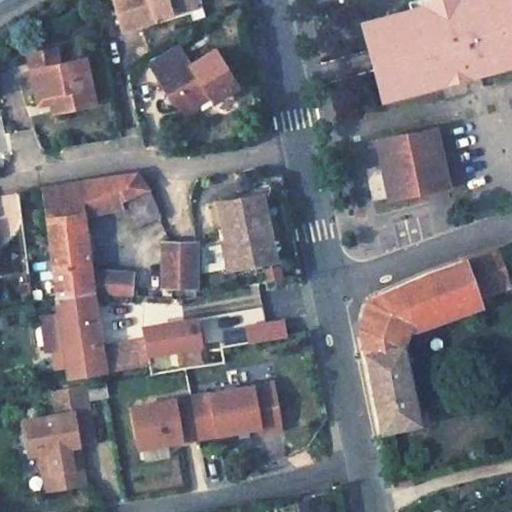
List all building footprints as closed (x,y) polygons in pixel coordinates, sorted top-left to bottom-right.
[(106,0),(118,32),(153,20),(152,16),(166,12),(167,15),(168,15),(185,9),(182,0),(106,0)] [(192,7),(189,0),(182,0),(185,9),(192,7)] [(511,0),(424,0),(427,7),(373,24),(378,43),(372,45),(383,80),(389,78),(395,98),(497,66),(497,63),(511,57),(511,0)] [(195,105),(204,99),(207,103),(229,89),(208,53),(187,65),(175,47),(144,66),(163,97),(160,104),(171,109),(178,121),(193,111),(195,105)] [(96,103),(85,57),(61,62),(57,49),(30,55),(39,94),(61,90),(65,110),(96,103)] [(65,110),(61,90),(39,94),(41,103),(54,101),(56,112),(65,110)] [(434,128),(379,139),(390,197),(446,185),(434,128)] [(136,174),(43,188),(47,219),(82,215),(118,206),(115,200),(145,188),(136,174)] [(145,188),(115,200),(118,206),(128,230),(159,216),(147,187),(145,188)] [(216,200),(221,238),(230,237),(234,266),(267,261),(258,194),(216,200)] [(82,215),(47,219),(56,296),(92,293),(130,296),(132,272),(90,268),(82,215)] [(234,266),(230,237),(221,238),(217,239),(221,268),(234,266)] [(197,244),(163,244),(163,286),(198,286),(197,244)] [(499,248),(465,260),(479,300),(511,287),(499,248)] [(430,271),(396,286),(411,327),(415,324),(442,313),(479,300),(465,260),(430,271)] [(282,262),(263,266),(266,280),(285,275),(282,262)] [(32,300),(30,284),(23,285),(26,301),(32,300)] [(396,286),(367,298),(359,327),(362,343),(398,337),(411,327),(396,286)] [(92,293),(56,296),(62,337),(65,362),(67,377),(155,363),(153,352),(205,343),(200,317),(149,327),(151,338),(109,345),(101,346),(95,312),(92,293)] [(181,299),(170,298),(169,307),(179,309),(181,299)] [(104,311),(95,312),(101,346),(109,345),(104,311)] [(285,316),(246,323),(250,343),(289,335),(285,316)] [(65,362),(62,337),(42,339),(45,364),(65,362)] [(398,337),(362,343),(380,429),(416,422),(411,401),(398,337)] [(250,384),(190,396),(198,435),(217,432),(216,429),(228,427),(228,429),(258,424),(250,384)] [(80,417),(75,386),(57,389),(61,411),(47,414),(27,417),(32,451),(37,450),(44,488),(77,482),(71,445),(66,419),(80,417)] [(57,389),(43,392),(47,414),(61,411),(57,389)] [(190,396),(131,407),(138,447),(168,441),(167,438),(179,436),(179,439),(198,435),(190,396)] [(80,417),(66,419),(71,445),(85,442),(80,417)] [(301,499),(301,511),(317,511),(317,498),(301,499)]
